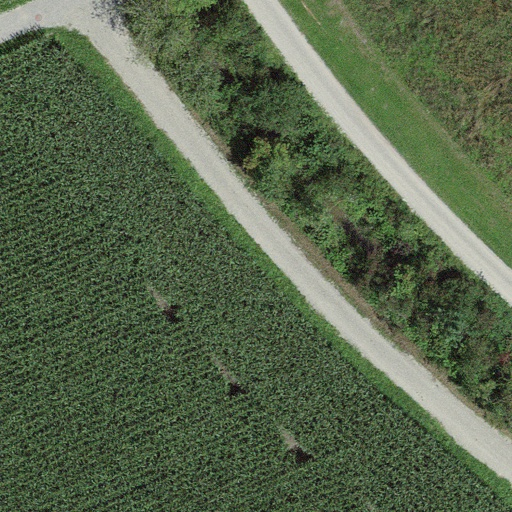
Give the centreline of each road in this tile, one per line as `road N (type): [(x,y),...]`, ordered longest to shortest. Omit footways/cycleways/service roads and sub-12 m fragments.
road 1 (track): [(511,461),(466,431),(376,348),(141,76),(88,0)]
road 2 (track): [(287,0),(511,247)]
